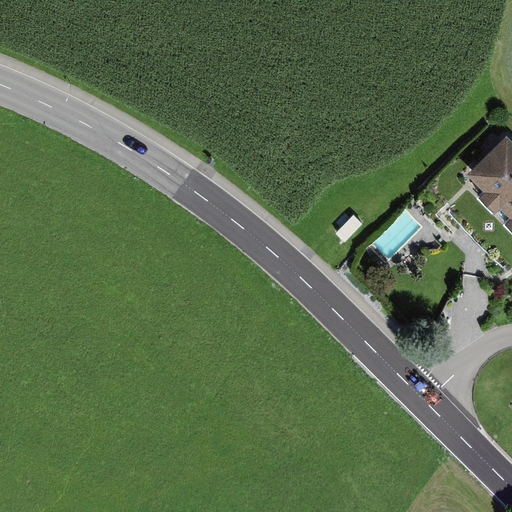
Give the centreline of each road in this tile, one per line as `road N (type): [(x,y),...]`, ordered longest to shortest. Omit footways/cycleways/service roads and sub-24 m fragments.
road 1 (secondary): [(426,400),(237,222),(112,138),(0,85)]
road 2 (secondary): [(511,486),(426,400)]
